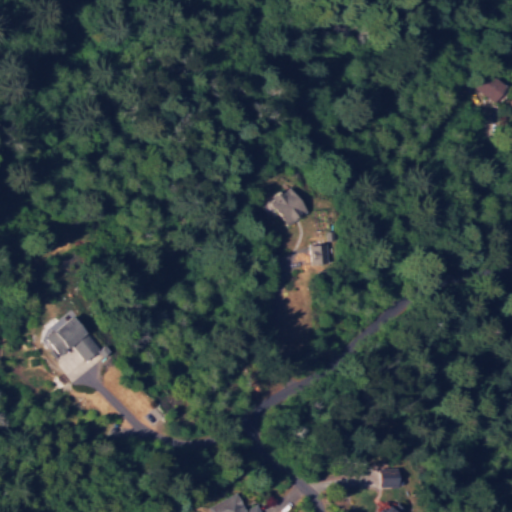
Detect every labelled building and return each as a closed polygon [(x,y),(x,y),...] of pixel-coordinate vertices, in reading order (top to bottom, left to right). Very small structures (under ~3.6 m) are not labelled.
[(506,85),(485,70),(473,87),(494,102),(506,85)] [(262,199),(281,227),(305,211),(286,183),(262,199)] [(339,260),(336,241),(309,245),(311,265),(339,260)] [(71,345),(85,361),(100,347),(71,313),(44,337),(60,355),(71,345)] [(153,425),(163,415),(153,405),(144,415),(153,425)] [(399,484),(398,468),(381,469),(381,485),(399,484)] [(214,511),(260,511),(256,503),(244,509),(235,491),(210,504),(214,511)] [(397,511),(395,510),(397,508),(391,500),(376,511),(397,511)]
